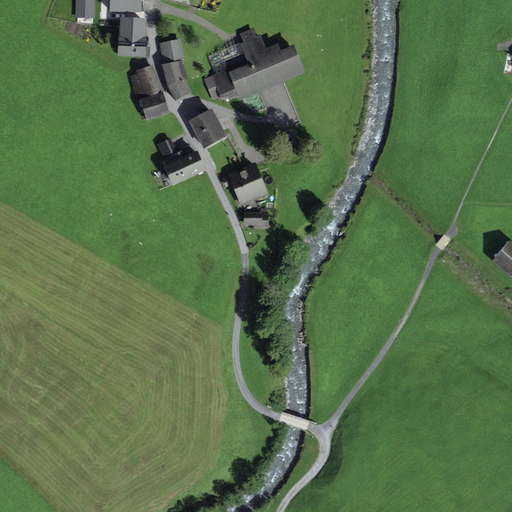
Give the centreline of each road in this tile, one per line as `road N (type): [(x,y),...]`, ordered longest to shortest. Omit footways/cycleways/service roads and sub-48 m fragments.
road 1 (residential): [(147,0),(165,87),(245,251)]
road 2 (track): [(446,237),(393,335),(324,436)]
